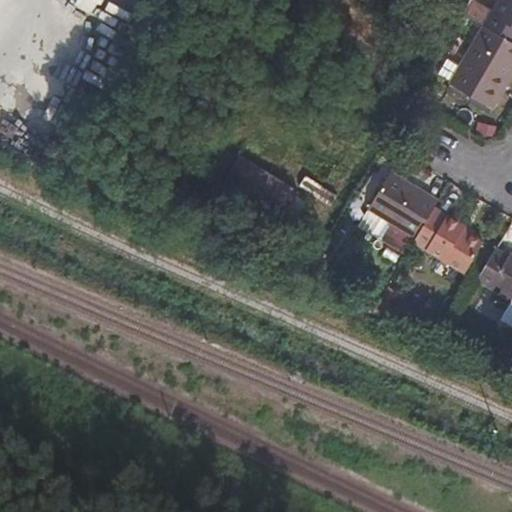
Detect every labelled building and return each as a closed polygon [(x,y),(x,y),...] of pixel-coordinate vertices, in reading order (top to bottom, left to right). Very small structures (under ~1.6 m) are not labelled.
[(511,0),(502,0),(492,16),(488,14),(480,26),(503,40),(511,45),(511,0)] [(495,85),(511,55),(511,45),(503,40),(480,26),(446,85),(487,109),(499,88),(495,85)] [(499,88),(511,66),(511,55),(495,85),(499,88)] [(132,142),(146,116),(117,101),(103,127),(132,142)] [(238,160),(230,176),(252,187),(249,194),(277,207),(288,184),(238,160)] [(432,216),(436,210),(387,181),(366,217),(415,246),(432,216)] [(483,252),(476,247),(471,245),(460,238),(463,234),(432,216),(415,246),(412,250),(436,264),(465,282),(473,271),(483,252)] [(474,241),(463,234),(460,238),(471,245),(474,241)] [(511,309),(511,265),(493,299),(511,309)] [(380,326),(394,300),(386,296),(370,322),(380,326)] [(425,373),(433,357),(403,343),(396,359),(425,373)]
